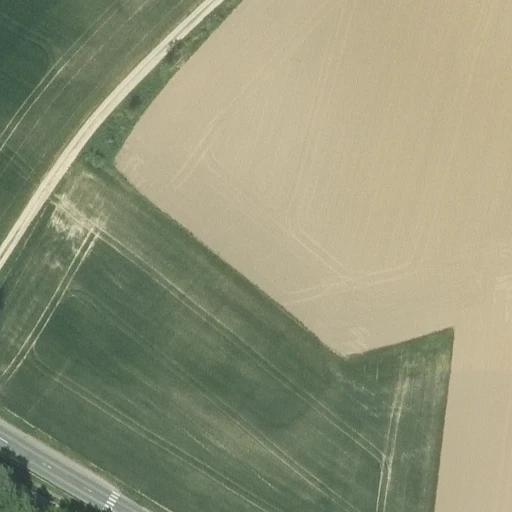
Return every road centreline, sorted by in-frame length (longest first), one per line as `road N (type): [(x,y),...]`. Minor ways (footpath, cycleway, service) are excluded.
road 1 (track): [(0,253),(117,95),(216,0)]
road 2 (tertiary): [(122,511),(0,439)]
